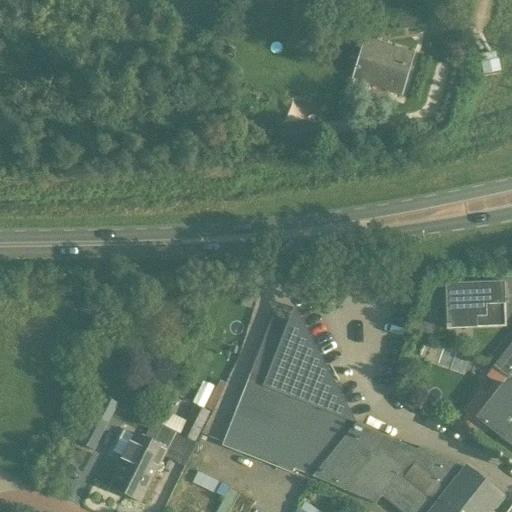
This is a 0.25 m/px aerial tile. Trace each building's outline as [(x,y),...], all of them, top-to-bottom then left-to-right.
[(401,96),(413,56),(364,41),(352,82),(354,83),(351,93),(362,97),(365,86),(401,96)] [(315,136),(312,120),(285,125),(288,141),(315,136)] [(499,305),(504,305),(504,282),(444,284),(446,326),(446,330),(450,330),(477,329),(476,323),(499,322),(499,313),(499,305)] [(292,470),(311,478),(354,425),(294,309),(288,323),(272,317),(248,379),(221,447),(291,475),(292,470)] [(511,342),(491,369),(505,379),(473,419),(511,449),(511,342)] [(204,406),(212,410),(225,384),(217,380),(204,406)] [(194,443),(208,413),(193,406),(178,436),(194,443)] [(79,444),(94,451),(108,423),(93,416),(79,444)] [(162,425),(153,444),(149,452),(148,452),(138,472),(134,471),(121,495),(139,504),(166,450),(167,451),(176,432),(162,425)] [(489,511),(501,499),(464,470),(418,449),(416,451),(354,425),(311,478),(375,505),(381,498),(398,511),(489,511)] [(107,489),(121,495),(134,471),(138,472),(148,452),(149,452),(153,444),(134,435),(107,489)] [(229,511),(235,499),(228,495),(220,511),(229,511)] [(324,511),(304,501),(297,511),(324,511)]
